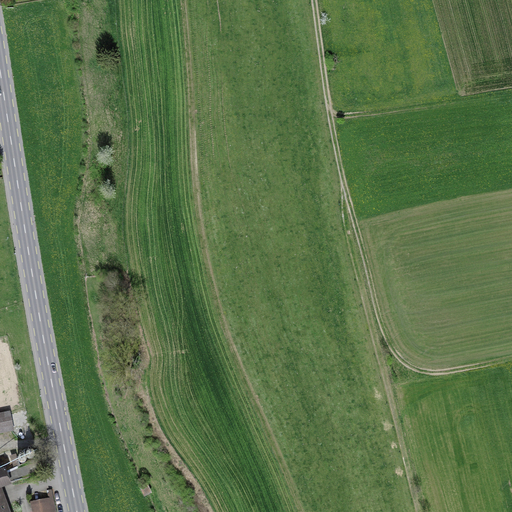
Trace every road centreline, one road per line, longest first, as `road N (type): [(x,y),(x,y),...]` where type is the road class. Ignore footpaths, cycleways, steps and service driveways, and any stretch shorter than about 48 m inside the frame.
road 1 (track): [(301,511),(224,331),(202,238),(182,0)]
road 2 (primary): [(0,70),(77,511)]
road 3 (track): [(311,0),(334,140),(384,332),(411,366),(472,366)]
road 4 (track): [(418,511),(349,239),(345,187)]
